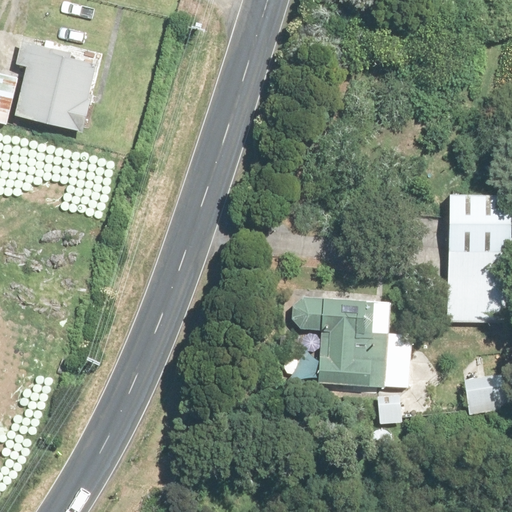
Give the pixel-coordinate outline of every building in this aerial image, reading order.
[(103,59),(0,31),(0,122),(7,124),(11,111),(84,131),(103,59)] [(511,193),(455,192),(449,322),(511,324),(511,193)] [(296,298),(295,330),(324,331),(322,385),(410,388),(412,331),(392,330),(393,301),(296,298)] [(511,371),(465,376),(468,412),(511,407),(511,371)] [(405,395),(380,397),(381,426),(407,425),(405,395)]
